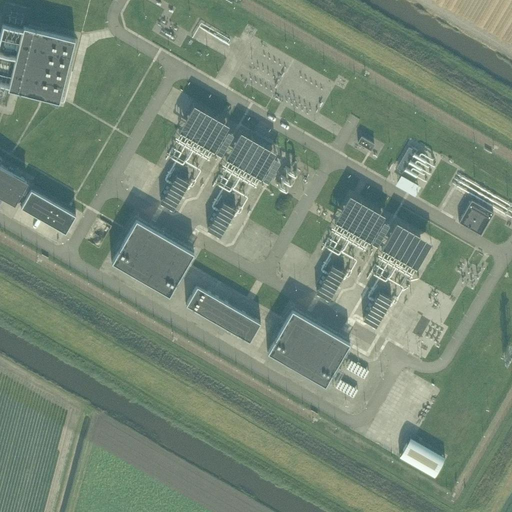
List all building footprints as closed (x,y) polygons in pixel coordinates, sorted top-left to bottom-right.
[(23,25),(8,87),(59,100),(75,37),(23,25)] [(228,123),(194,103),(179,129),(213,149),(228,123)] [(228,128),(215,149),(221,152),(233,131),(228,128)] [(225,156),(260,176),(275,150),(240,130),(225,156)] [(357,141),(371,149),(374,142),(361,135),(357,141)] [(267,180),(280,158),(274,155),(262,176),(267,180)] [(0,193),(14,202),(27,179),(0,163),(0,159),(1,157),(0,156),(0,193)] [(173,207),(189,180),(176,172),(160,200),(173,207)] [(395,184),(414,195),(420,184),(401,173),(395,184)] [(75,213),(31,187),(21,205),(65,231),(75,213)] [(370,239),(385,213),(350,193),(335,220),(370,239)] [(471,198),(458,220),(480,233),(493,210),(471,198)] [(220,235),(235,207),(223,199),(207,227),(220,235)] [(169,292),(193,250),(136,217),(112,259),(169,292)] [(383,218),(371,240),(377,243),(389,221),(383,218)] [(431,238),(397,219),(381,245),(416,265),(431,238)] [(241,241),(247,231),(243,229),(237,239),(241,241)] [(337,234),(333,243),(350,252),(353,248),(346,244),(348,240),(337,234)] [(332,262),(316,290),(329,297),(345,270),(332,262)] [(186,302),(249,339),(259,320),(197,284),(186,302)] [(363,317),(376,325),(392,297),(378,289),(363,317)] [(268,350),(325,382),(349,340),(292,307),(268,350)] [(358,368),(373,374),(376,366),(361,361),(358,368)] [(348,378),(344,386),(362,394),(365,385),(348,378)] [(410,436),(399,455),(434,475),(445,456),(410,436)]
